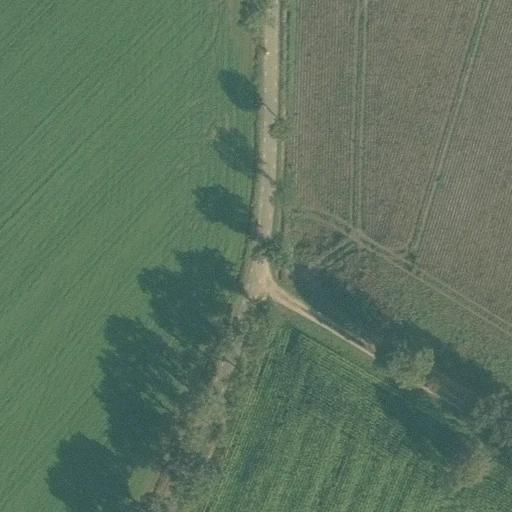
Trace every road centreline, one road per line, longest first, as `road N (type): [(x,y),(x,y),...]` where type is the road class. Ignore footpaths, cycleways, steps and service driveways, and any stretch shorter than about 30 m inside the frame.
road 1 (unclassified): [(511,434),(259,282)]
road 2 (unclassified): [(259,282),(272,0)]
road 3 (unclassified): [(167,511),(248,331),(259,282)]
